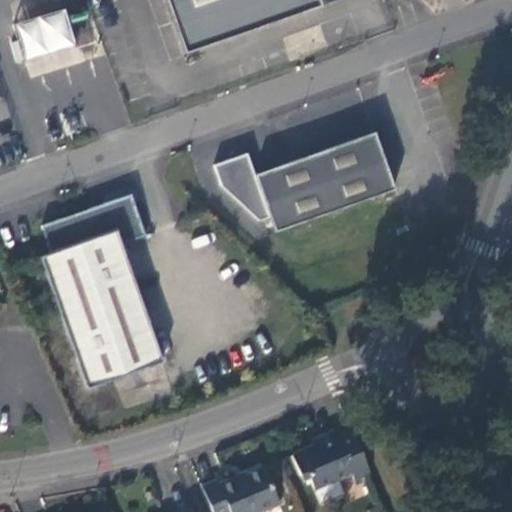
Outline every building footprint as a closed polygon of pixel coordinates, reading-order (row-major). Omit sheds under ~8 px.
[(317,0),(164,0),(183,54),(320,7),(317,0)] [(61,9),(13,25),(24,61),(73,45),(61,9)] [(80,44),(94,40),(89,25),(72,30),(77,45),(24,62),(29,78),(85,60),(80,44)] [(372,135),(253,176),(268,219),(273,233),(393,194),(372,135)] [(253,176),(245,155),(212,167),(219,188),(257,223),(268,219),(253,176)] [(143,237),(129,196),(40,228),(49,255),(39,258),(85,390),(160,363),(119,246),(143,237)] [(357,486),(372,479),(351,431),(337,438),(334,432),(318,440),(320,445),(293,457),(302,477),(310,473),(317,489),(352,475),(357,486)] [(216,480),(201,487),(211,511),(261,511),(279,504),(263,468),(236,479),(235,478),(219,485),(216,480)]
